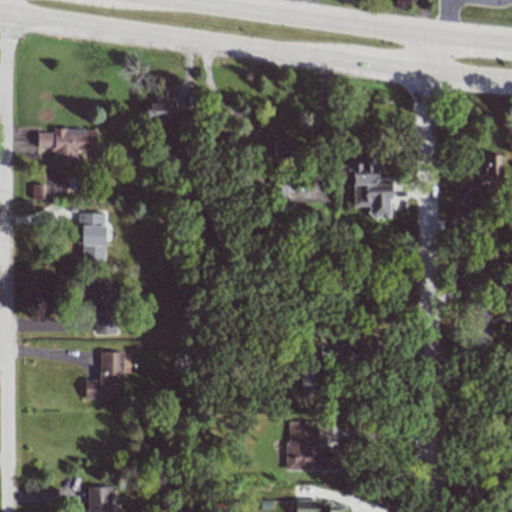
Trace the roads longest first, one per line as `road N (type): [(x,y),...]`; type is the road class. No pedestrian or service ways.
road 1 (residential): [(8,511),(6,0)]
road 2 (residential): [(428,511),(425,71)]
road 3 (primary): [(0,11),(349,60)]
road 4 (primary): [(511,42),(177,0)]
